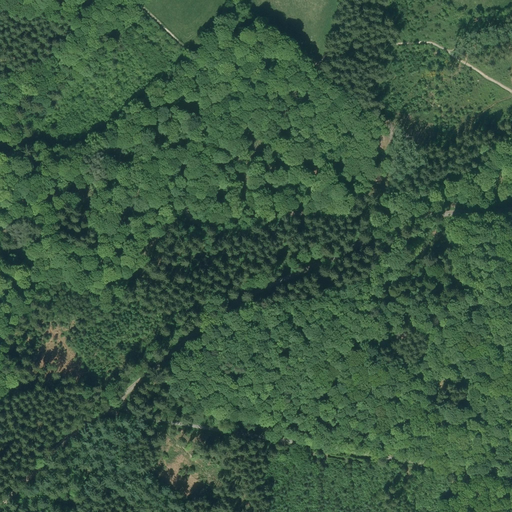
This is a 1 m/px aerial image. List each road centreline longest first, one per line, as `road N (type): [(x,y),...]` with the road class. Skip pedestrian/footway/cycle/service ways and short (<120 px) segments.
road 1 (track): [(511,478),(97,415)]
road 2 (track): [(425,215),(247,295),(112,403)]
road 3 (track): [(182,127),(184,206),(196,224),(294,213),(425,215)]
road 4 (track): [(8,110),(18,120),(21,153),(40,162),(113,148),(162,120),(182,127)]
road 5 (track): [(0,509),(97,415)]
road 6 (track): [(448,52),(426,42),(383,44),(323,62)]
road 7 (track): [(323,62),(248,76),(201,66)]
